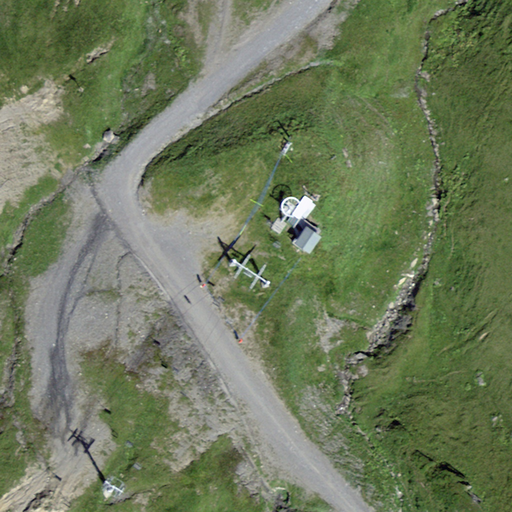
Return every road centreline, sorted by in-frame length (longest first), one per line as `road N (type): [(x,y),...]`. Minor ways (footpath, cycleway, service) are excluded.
road 1 (track): [(349,511),(257,411),(121,207)]
road 2 (track): [(121,207),(77,313),(74,449),(43,487),(0,510)]
road 3 (track): [(121,207),(141,161),(318,0)]
